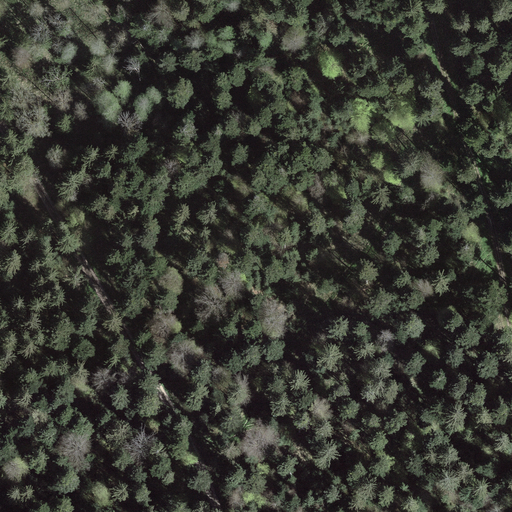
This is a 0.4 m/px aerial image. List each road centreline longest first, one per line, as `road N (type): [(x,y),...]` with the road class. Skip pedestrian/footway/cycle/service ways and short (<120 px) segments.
road 1 (track): [(218,511),(185,431),(0,118)]
road 2 (track): [(511,325),(432,0)]
